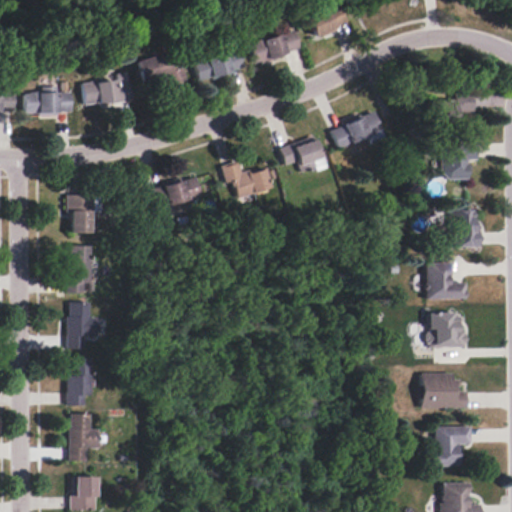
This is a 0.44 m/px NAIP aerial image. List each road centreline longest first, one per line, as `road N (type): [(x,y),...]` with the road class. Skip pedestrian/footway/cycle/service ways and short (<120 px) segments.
road 1 (residential): [(0,159),(126,152),(284,102),(414,39),(469,39),(511,55)]
road 2 (residential): [(20,511),(19,160)]
road 3 (residential): [(511,115),(511,246)]
